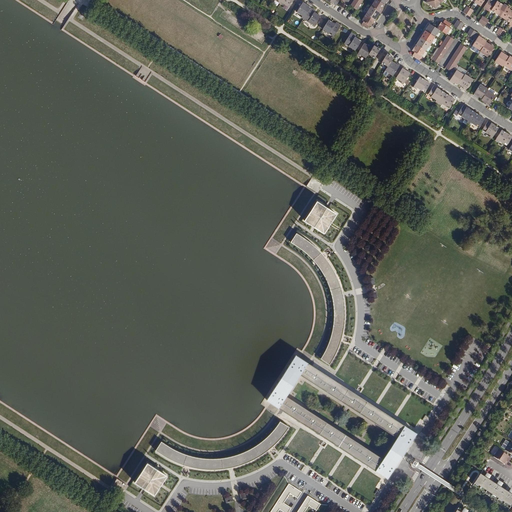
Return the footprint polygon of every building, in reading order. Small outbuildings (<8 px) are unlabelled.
[(356,10),(362,0),(354,0),(350,6),(356,10)] [(374,0),(371,7),(380,13),(381,13),(383,10),(382,10),(385,5),(377,0),(374,0)] [(440,1),(437,0),(426,0),(426,2),(436,8),(440,1)] [(490,11),(491,10),(495,2),(493,1),(493,0),(492,0),(488,0),(483,7),(490,11)] [(496,12),(501,4),(502,3),(498,1),(498,2),(496,1),(495,2),(491,10),(496,13),(496,12)] [(303,20),(310,8),(305,5),(306,4),(303,2),(296,13),(301,16),(300,18),(303,20)] [(501,16),(507,5),(504,3),(503,5),(501,4),(496,12),(501,16)] [(510,7),(507,5),(501,16),(505,19),(511,10),(509,9),(510,7)] [(377,17),(380,13),(371,7),(366,15),(376,21),(378,18),(377,17)] [(310,8),(303,20),(314,27),(320,17),(314,13),(315,11),(310,8)] [(372,27),(376,21),(366,15),(362,21),(363,22),(361,25),(367,29),(369,26),(372,27)] [(335,24),(328,20),(322,30),(334,37),(341,26),(336,23),(335,24)] [(437,29),(439,30),(446,35),(450,29),(448,27),(450,24),(444,20),(442,23),(441,22),(438,25),(439,26),(437,29)] [(464,24),(457,20),(453,26),(460,30),(464,24)] [(435,37),(439,30),(437,29),(429,24),(425,30),(434,37),(435,37)] [(422,38),(430,44),(433,40),(432,40),(434,37),(425,30),(423,33),(420,37),(422,38)] [(350,48),(357,38),(355,37),(356,36),(351,33),(344,44),(350,48)] [(454,39),(447,35),(443,42),(432,59),(438,64),(454,39)] [(480,50),(485,42),(486,41),(481,38),(482,37),(479,35),(472,45),(473,45),(471,48),(472,49),(478,53),(479,51),(480,50)] [(428,48),(430,44),(422,38),(420,37),(416,44),(425,50),(426,51),(427,47),(428,48)] [(361,41),(357,38),(350,48),(355,51),(356,48),(360,43),(361,41)] [(490,45),(485,42),(480,50),(479,51),(487,56),(494,46),(491,44),(490,45)] [(368,54),(373,47),(370,45),(369,46),(365,43),(363,45),(360,51),(357,55),(361,57),(361,55),(366,58),(368,54)] [(425,50),(416,44),(414,47),(413,47),(411,50),(414,52),(412,55),(418,59),(420,57),(421,57),(425,50)] [(467,48),(460,44),(445,68),(451,72),(467,48)] [(368,54),(371,56),(371,57),(374,59),(380,49),(377,47),(376,48),(374,46),(373,47),(368,54)] [(503,65),(508,57),(504,54),(505,52),(502,51),(495,61),(503,66),(503,65)] [(381,63),(387,67),(391,61),(393,58),(387,54),(381,63)] [(508,57),(503,65),(511,70),(511,69),(511,57),(509,55),(508,57)] [(396,64),(391,61),(387,67),(383,72),(387,75),(388,73),(392,76),(397,69),(399,65),(396,63),(396,64)] [(406,69),(402,67),(400,71),(395,78),(400,81),(399,83),(402,85),(410,73),(405,70),(406,69)] [(458,85),(458,84),(464,76),(456,70),(449,81),(452,83),(453,82),(458,85)] [(464,76),(458,84),(463,87),(462,88),(466,90),(472,80),(464,75),(464,76)] [(427,82),(419,77),(416,82),(412,87),(416,90),(417,88),(421,91),(422,89),(425,91),(429,85),(426,83),(427,82)] [(481,99),(487,90),(488,89),(480,84),(473,95),(476,97),(477,96),(481,99)] [(434,101),(437,103),(444,93),(436,88),(435,89),(432,87),(430,91),(428,93),(432,95),(431,97),(435,100),(434,101)] [(495,96),(487,90),(481,99),(481,100),(486,103),(485,104),(488,106),(495,96)] [(444,93),(437,103),(440,106),(441,104),(446,107),(447,105),(450,107),(454,101),(451,99),(452,98),(444,93)] [(467,123),(474,112),(466,107),(465,108),(462,107),(460,110),(458,112),(462,115),(461,117),(465,119),(464,121),(467,123)] [(474,112),(467,123),(470,125),(471,123),(475,126),(476,124),(479,127),(484,120),(480,118),(481,117),(474,112)] [(490,124),(487,123),(484,126),(483,129),(486,131),(485,132),(489,135),(488,136),(491,139),(493,135),(495,132),(496,131),(497,129),(498,128),(491,123),(490,124)] [(509,135),(502,130),(501,131),(499,134),(497,137),(495,141),(498,143),(499,141),(503,144),(504,143),(507,145),(511,138),(508,136),(509,135)] [(336,213),(317,201),(304,220),(324,233),(336,213)] [(302,236),(296,233),(291,242),(295,245),(302,249),(306,252),(314,260),(318,265),(322,272),(326,279),(330,289),(332,297),(334,304),(334,314),(334,322),(332,331),(329,342),(326,349),(321,358),(330,363),(331,362),(336,354),(338,347),(341,339),(344,326),(345,316),(344,307),(343,297),(341,290),(338,281),(334,271),(327,260),(321,253),(312,244),(302,236)] [(417,433),(296,355),(266,400),(387,479),(417,433)] [(289,427),(280,422),(278,424),(273,431),(268,437),(256,446),(246,451),(243,453),(235,456),(227,458),(214,459),(207,459),(201,458),(192,457),(186,455),(178,452),(166,445),(161,441),(156,450),(166,458),(177,463),(185,465),(193,468),(201,469),(211,470),(218,469),(228,468),(234,467),(242,464),(253,460),(263,454),(267,451),(273,446),(277,442),(283,436),(289,427)] [(508,443),(505,441),(501,447),(505,449),(505,450),(511,454),(511,441),(511,443),(509,443),(508,443)] [(506,455),(498,449),(493,457),(505,464),(507,461),(506,460),(508,457),(505,456),(506,455)] [(166,476),(147,463),(134,483),(154,495),(166,476)] [(511,505),(511,495),(480,475),(472,487),(509,510),(511,505)] [(301,492),(289,484),(270,511),(277,511),(279,509),(284,511),(288,511),(291,508),(283,503),(289,493),(297,498),(301,492)] [(320,504),(308,496),(297,511),(304,511),(308,506),(316,510),(320,504)]
